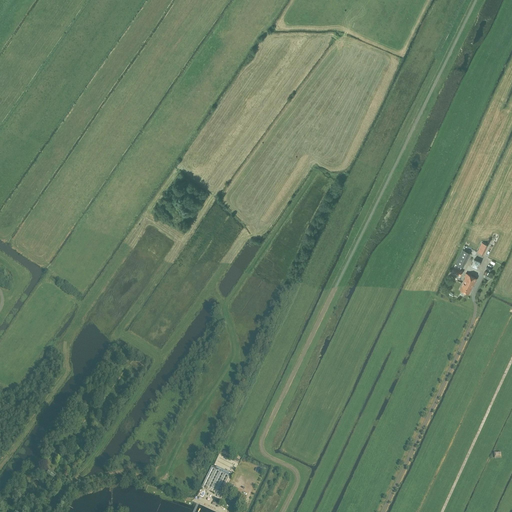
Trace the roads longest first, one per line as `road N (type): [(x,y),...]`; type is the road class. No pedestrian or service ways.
road 1 (unknown): [(472,0),(258,438),(264,458),(294,476),(279,511)]
road 2 (track): [(51,511),(74,482),(117,472),(162,481)]
